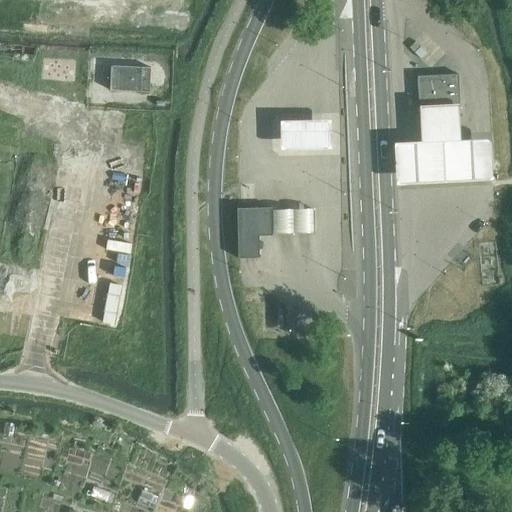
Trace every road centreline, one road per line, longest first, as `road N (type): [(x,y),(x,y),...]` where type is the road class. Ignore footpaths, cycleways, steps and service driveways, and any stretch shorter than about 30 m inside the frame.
road 1 (primary): [(357,0),(371,295),(355,511)]
road 2 (primary): [(379,511),(388,351),(377,0)]
road 3 (unclassified): [(271,511),(253,475),(217,445),(69,392),(0,382)]
